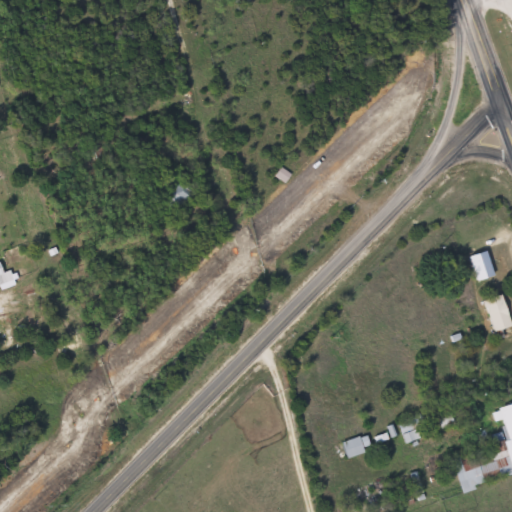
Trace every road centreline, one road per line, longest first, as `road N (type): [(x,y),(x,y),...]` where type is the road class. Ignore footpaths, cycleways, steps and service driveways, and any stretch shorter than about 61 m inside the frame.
road 1 (secondary): [(93,511),(500,102)]
road 2 (residential): [(177,0),(206,127)]
